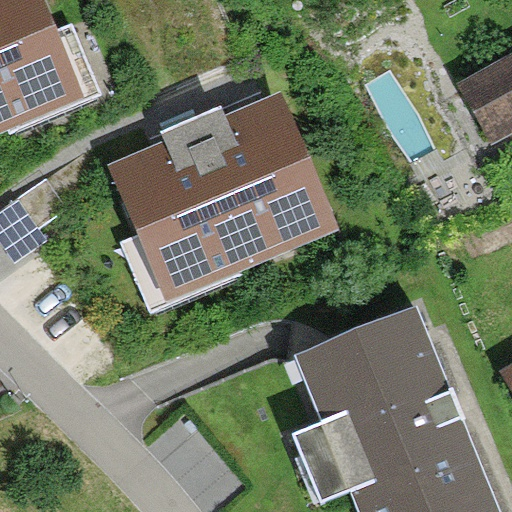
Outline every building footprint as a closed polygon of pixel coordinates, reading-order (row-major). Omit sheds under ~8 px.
[(0,0),(0,140),(86,104),(41,0),(0,0)] [(511,61),(458,92),(493,153),(511,142),(511,61)] [(340,236),(287,96),(225,122),(223,116),(187,131),(162,142),(165,148),(108,171),(166,309),(340,236)] [(46,182),(0,215),(0,245),(16,268),(47,245),(39,232),(68,211),(46,182)] [(420,315),(297,365),(324,433),(352,501),(356,511),(498,511),(458,410),(420,315)] [(511,363),(497,372),(511,399),(511,363)] [(325,511),(352,501),(324,433),(294,445),(321,511),(325,511)]
